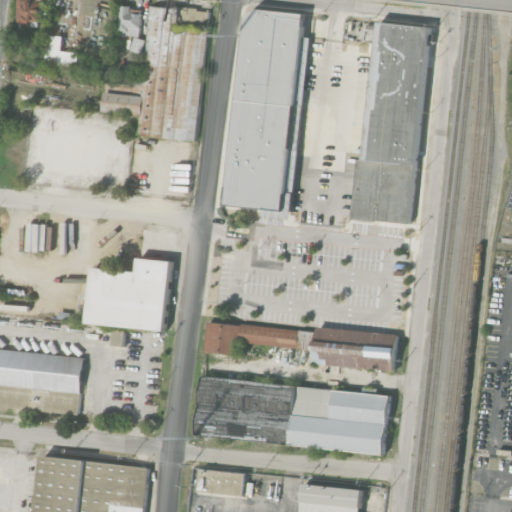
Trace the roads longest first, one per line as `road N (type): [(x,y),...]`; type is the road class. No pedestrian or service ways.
road 1 (residential): [(229,0),(169,511)]
road 2 (residential): [(451,0),(398,511)]
road 3 (residential): [(403,473),(0,430)]
road 4 (residential): [(202,223),(0,198)]
road 5 (residential): [(282,0),(450,18)]
